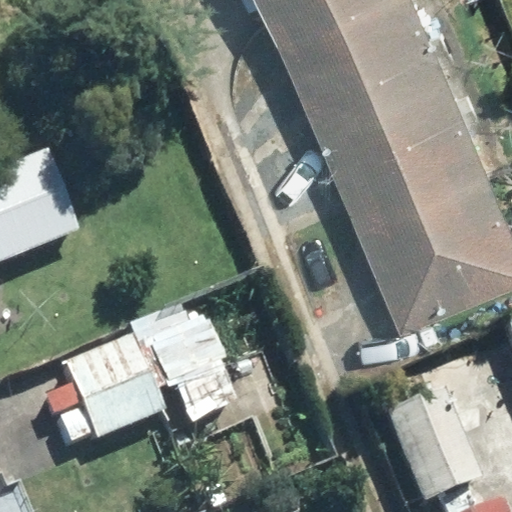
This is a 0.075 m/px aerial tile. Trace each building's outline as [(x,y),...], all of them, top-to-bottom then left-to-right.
[(511,228),(413,0),(254,0),(397,332),(511,282),(511,228)] [(34,162),(0,175),(0,267),(65,243),(34,162)] [(196,325),(127,352),(145,400),(160,394),(176,434),(227,415),(196,325)] [(511,325),(491,335),(511,383),(511,325)] [(124,345),(52,373),(58,388),(37,397),(58,452),(80,443),(83,451),(154,423),(145,400),(127,352),(124,345)] [(407,511),(418,511),(468,492),(430,399),(371,422),(407,511)]
